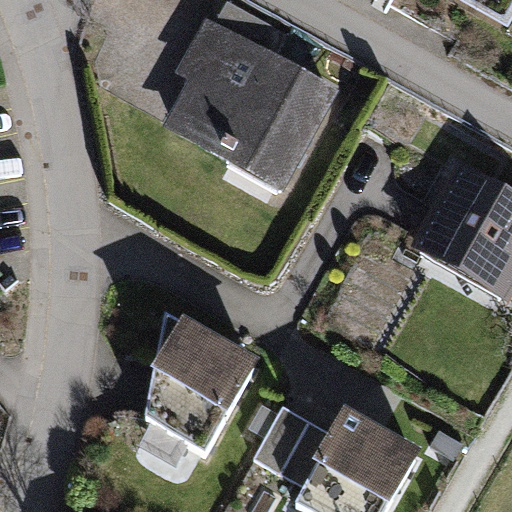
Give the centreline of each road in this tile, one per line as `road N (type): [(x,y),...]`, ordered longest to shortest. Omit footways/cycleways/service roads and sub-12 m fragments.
road 1 (residential): [(28,511),(64,396),(77,264),(66,140),(22,0)]
road 2 (residential): [(291,0),(511,122)]
